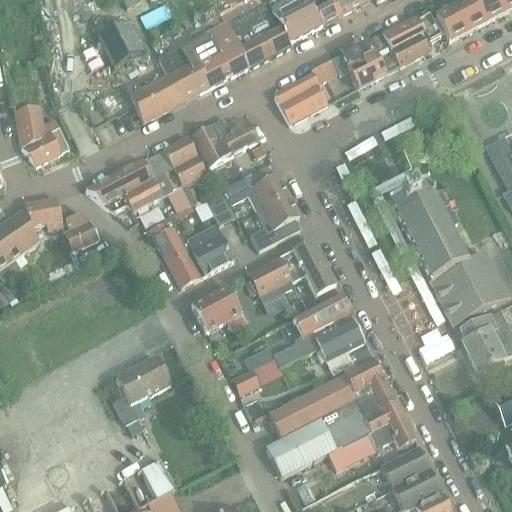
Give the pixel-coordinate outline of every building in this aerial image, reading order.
[(136,0),(128,0),(122,3),(126,11),(139,5),(136,0)] [(325,0),(303,0),(305,3),(320,30),(337,21),(325,0)] [(325,0),(337,21),(370,4),(367,0),(325,0)] [(470,0),(469,0),(452,9),(466,36),(485,26),(470,0)] [(494,0),(470,0),(485,26),(503,17),(494,0)] [(511,0),(494,0),(503,17),(511,12),(511,0)] [(272,21),(278,31),(287,47),(320,30),(305,3),(293,10),(272,21)] [(187,69),(128,100),(142,128),(289,51),(287,47),(278,31),(274,33),(260,8),(223,27),(201,39),(200,36),(196,35),(189,39),(188,42),(189,45),(178,51),(187,69)] [(452,9),(431,20),(440,38),(443,37),(448,46),(466,36),(452,9)] [(382,37),(387,48),(389,52),(419,36),(424,47),(440,38),(431,20),(429,17),(417,23),(416,19),(382,37)] [(19,18),(15,33),(28,37),(32,22),(19,18)] [(142,57),(135,43),(140,40),(136,32),(130,35),(126,25),(96,40),(112,72),(142,57)] [(419,36),(389,52),(399,71),(429,56),(424,47),(419,36)] [(378,39),(315,72),(317,75),(322,87),(347,74),(357,93),(399,71),(389,52),(387,48),(384,50),(378,39)] [(317,75),(315,72),(311,74),(312,77),(292,88),(275,97),(274,102),(288,129),(308,119),(327,109),(317,89),(322,87),(317,75)] [(14,115),(20,153),(34,171),(68,154),(53,124),(41,130),(38,111),(14,115)] [(222,123),(213,128),(230,160),(257,145),(248,127),(238,121),(225,127),(222,123)] [(230,160),(213,128),(190,140),(207,173),(230,160)] [(156,181),(196,160),(186,142),(145,164),(154,182),(156,181)] [(488,153),(510,195),(503,198),(511,215),(511,160),(504,145),(488,153)] [(260,149),(251,154),(255,163),(265,158),(260,149)] [(206,179),(196,160),(156,181),(166,200),(174,217),(198,205),(190,191),(187,193),(185,190),(206,179)] [(142,166),(113,180),(122,199),(152,184),(142,166)] [(247,201),(255,217),(287,201),(276,179),(271,181),(266,171),(220,194),(229,211),(247,201)] [(116,214),(126,209),(122,199),(113,180),(84,195),(103,210),(108,213),(111,210),(116,214)] [(122,199),(126,209),(130,215),(126,217),(128,220),(161,203),(166,200),(156,181),(154,182),(152,184),(122,199)] [(399,200),(388,206),(430,287),(452,330),(455,328),(506,303),(483,259),(466,268),(447,232),(457,227),(447,208),(439,193),(430,198),(425,188),(413,194),(412,192),(399,199),(399,200)] [(204,203),(217,231),(234,223),(220,195),(204,203)] [(287,201),(255,217),(263,233),(248,240),(257,257),(299,235),(293,224),(298,222),(287,201)] [(45,233),(61,231),(56,203),(24,209),(24,213),(0,229),(0,280),(1,282),(25,266),(20,259),(36,248),(29,231),(44,228),(45,233)] [(62,235),(70,255),(97,243),(88,224),(77,215),(64,221),(69,233),(62,235)] [(172,219),(149,230),(151,235),(150,235),(165,264),(180,293),(199,283),(204,281),(185,245),(186,244),(172,219)] [(185,245),(204,281),(232,265),(219,240),(214,230),(212,230),(186,244),(185,245)] [(310,246),(270,267),(280,287),(272,291),(277,299),(292,291),(290,287),(303,280),(314,302),(334,291),(310,246)] [(111,248),(103,251),(107,259),(114,256),(111,248)] [(280,287),(270,267),(246,280),(258,301),(262,307),(276,299),(277,299),(272,291),(280,287)] [(80,315),(91,309),(104,334),(132,320),(111,280),(97,287),(90,273),(65,286),(80,315)] [(246,329),(240,319),(226,292),(190,311),(204,338),(225,327),(230,337),(246,329)] [(338,298),(291,323),(301,341),(295,345),(297,348),(303,345),(305,348),(335,332),(335,331),(351,323),(338,298)] [(299,303),(290,308),(296,319),(305,315),(299,303)] [(459,335),(465,347),(461,349),(476,377),(503,363),(511,358),(511,340),(498,315),(459,335)] [(288,353),(274,360),(276,364),(280,373),(318,353),(319,353),(319,354),(315,357),(320,365),(324,363),(325,365),(326,365),(332,379),(350,370),(346,363),(350,362),(346,355),(349,353),(363,346),(351,323),(335,331),(335,332),(305,348),(303,345),(297,348),(288,353)] [(350,370),(352,373),(372,362),(367,352),(350,362),(346,363),(350,370)] [(253,359),(243,364),(249,375),(250,377),(256,374),(259,372),(253,359)] [(112,406),(124,430),(137,425),(143,421),(136,408),(169,390),(154,362),(114,383),(123,400),(112,406)] [(372,362),(352,373),(343,378),(344,380),(268,419),(281,444),(266,452),(281,482),(327,458),(366,438),(368,441),(386,432),(381,423),(386,421),(382,413),(396,407),(372,362)] [(249,375),(229,385),(236,399),(238,402),(258,392),(250,377),(249,375)] [(490,403),(502,428),(505,432),(511,428),(511,382),(505,386),(508,394),(490,403)] [(415,444),(396,407),(382,413),(386,421),(381,423),(386,432),(368,441),(366,438),(327,458),(336,475),(375,455),(376,457),(381,455),(379,450),(393,442),(398,453),(415,444)] [(137,425),(124,430),(129,439),(141,432),(137,425)] [(511,435),(511,448),(502,453),(511,472),(511,432),(510,433),(511,435)] [(380,471),(392,493),(430,475),(418,451),(380,471)] [(392,493),(401,511),(414,511),(441,499),(430,475),(392,493)] [(414,511),(447,511),(441,499),(414,511)]
